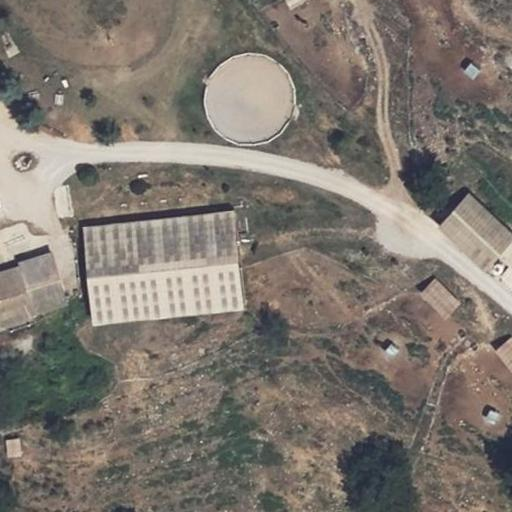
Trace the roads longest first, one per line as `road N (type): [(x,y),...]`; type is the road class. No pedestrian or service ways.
road 1 (unclassified): [(511,310),(392,210),(313,173),(201,150),(19,161)]
road 2 (track): [(392,210),(381,64),(358,0)]
